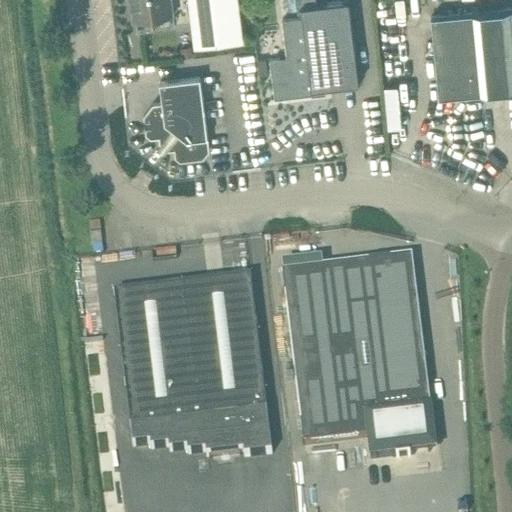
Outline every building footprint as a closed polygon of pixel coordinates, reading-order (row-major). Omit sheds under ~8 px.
[(171,0),(137,0),(138,4),(131,5),(133,20),(136,20),(137,32),(153,30),(151,18),(174,15),(171,0)] [(236,0),(186,0),(192,44),(241,39),(236,0)] [(299,0),(301,6),(302,17),(282,20),(287,57),(270,59),(275,99),(311,95),(312,96),(326,94),(325,87),(359,83),(348,0),(345,0),(316,4),(315,0),(299,0)] [(511,10),(432,18),(437,77),(439,97),(511,90),(511,10)] [(190,46),(178,49),(181,59),(192,56),(190,46)] [(200,77),(180,80),(160,82),(162,102),(153,104),(144,115),(147,134),(151,138),(159,137),(160,145),(167,150),(175,149),(176,157),(181,161),(203,158),(209,150),(208,137),(200,77)] [(289,242),(287,232),(277,233),(279,243),(289,242)] [(102,243),(101,233),(91,234),(92,245),(102,243)] [(413,443),(435,441),(428,385),(406,388),(391,259),(282,272),(303,445),(370,437),(373,460),(414,455),(414,454),(413,443)] [(101,293),(123,293),(123,269),(101,269),(101,293)] [(272,455),(253,297),(251,277),(114,294),(133,447),(151,445),(151,450),(169,448),(170,453),(188,450),(188,455),(206,453),(207,458),(244,453),(245,458),(272,455)] [(436,451),(435,441),(413,443),(414,454),(436,451)]
